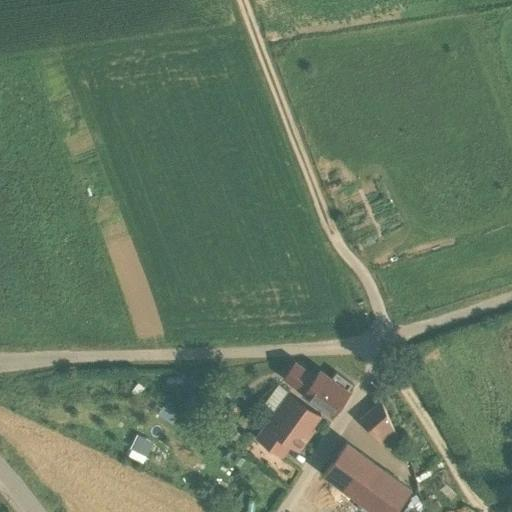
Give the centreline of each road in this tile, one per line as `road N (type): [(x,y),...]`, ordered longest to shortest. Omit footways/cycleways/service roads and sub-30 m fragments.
road 1 (residential): [(0,365),(376,348)]
road 2 (track): [(376,348),(241,0)]
road 3 (residential): [(285,511),(360,402),(376,348)]
road 4 (unclassified): [(376,348),(511,300)]
